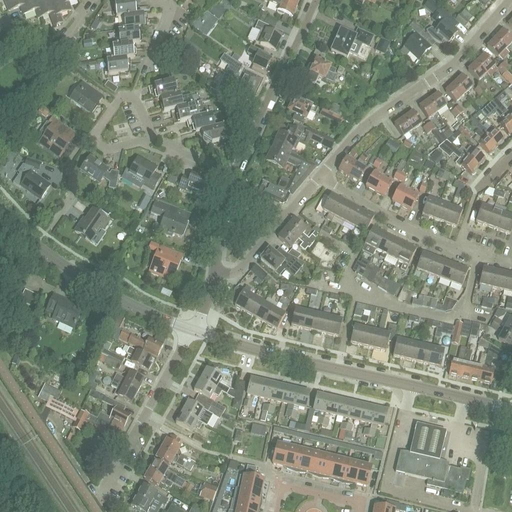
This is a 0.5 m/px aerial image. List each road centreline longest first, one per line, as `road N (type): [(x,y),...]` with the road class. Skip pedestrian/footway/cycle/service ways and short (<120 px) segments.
road 1 (tertiary): [(511,410),(194,332)]
road 2 (residential): [(321,175),(376,116),(457,60),(509,0)]
road 3 (tertiary): [(189,329),(100,289),(0,213)]
road 4 (residential): [(100,502),(189,329)]
road 5 (residential): [(235,176),(316,0)]
road 6 (residential): [(458,249),(321,175)]
road 7 (residential): [(214,273),(244,266),(321,175)]
road 8 (residential): [(0,21),(37,47),(56,48),(94,0)]
